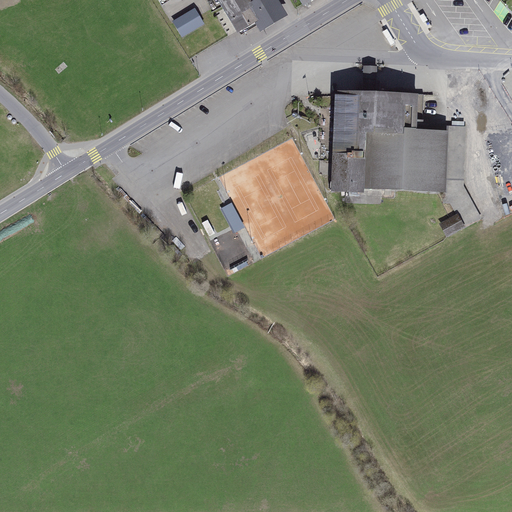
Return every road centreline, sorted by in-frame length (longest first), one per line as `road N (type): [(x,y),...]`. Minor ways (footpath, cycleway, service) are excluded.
road 1 (secondary): [(66,173),(348,0)]
road 2 (residential): [(388,0),(427,55),(511,63)]
